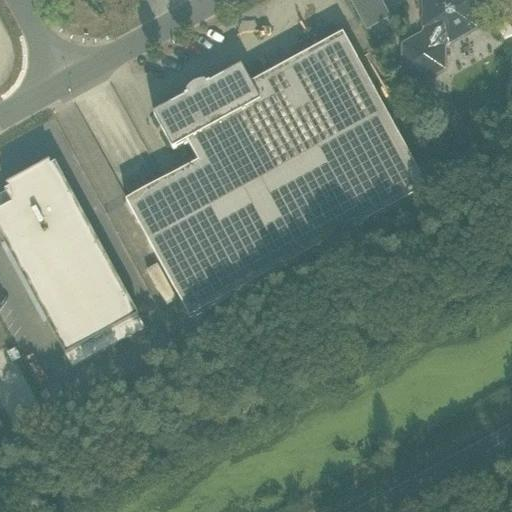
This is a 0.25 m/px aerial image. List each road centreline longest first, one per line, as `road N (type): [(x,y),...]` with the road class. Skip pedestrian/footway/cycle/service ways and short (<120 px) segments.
road 1 (unclassified): [(65,84),(220,0)]
road 2 (primary): [(383,511),(511,441)]
